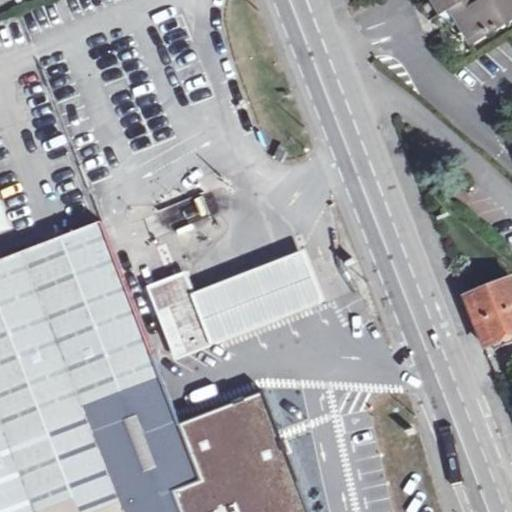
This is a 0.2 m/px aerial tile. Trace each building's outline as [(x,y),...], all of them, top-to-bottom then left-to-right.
[(433,0),(434,1),(423,8),(430,21),(436,18),(444,32),(461,23),(473,43),(511,21),(511,0),(485,0),(482,2),(480,0),(433,0)] [(307,511),(296,483),(288,462),(277,436),(272,425),(267,406),(262,392),(183,423),(102,221),(0,260),(0,511),(307,511)] [(194,296),(212,343),(213,345),(267,325),(326,302),(307,252),(194,296)] [(186,275),(152,288),(178,356),(212,343),(194,296),(186,275)] [(511,280),(466,298),(485,347),(511,336),(511,280)]
